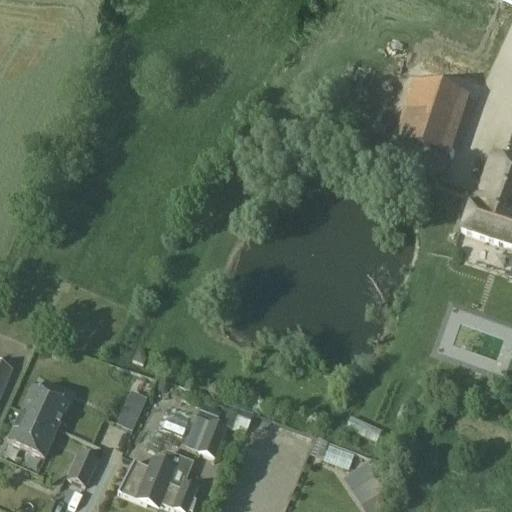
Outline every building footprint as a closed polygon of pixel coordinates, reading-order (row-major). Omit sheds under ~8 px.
[(413,80),(406,101),(465,121),(471,100),(413,80)] [(474,197),(462,235),(511,251),(511,163),(491,157),(477,198),(474,197)] [(0,400),(12,373),(0,368),(0,400)] [(19,416),(57,433),(67,410),(30,393),(19,416)] [(204,410),(200,421),(215,427),(219,416),(204,410)] [(124,413),(116,429),(131,436),(138,420),(124,413)] [(43,463),(57,433),(19,416),(6,446),(43,463)] [(196,421),(187,443),(200,448),(197,456),(214,463),(225,432),(209,426),(196,421)] [(79,454),(67,483),(85,490),(97,462),(79,454)] [(133,466),(117,497),(152,511),(158,511),(160,509),(167,511),(192,511),(195,504),(192,503),(197,492),(183,486),(191,467),(165,456),(161,467),(151,462),(147,472),(133,466)] [(369,464),(343,482),(363,511),(376,511),(393,471),(372,463),(371,467),(369,464)]
